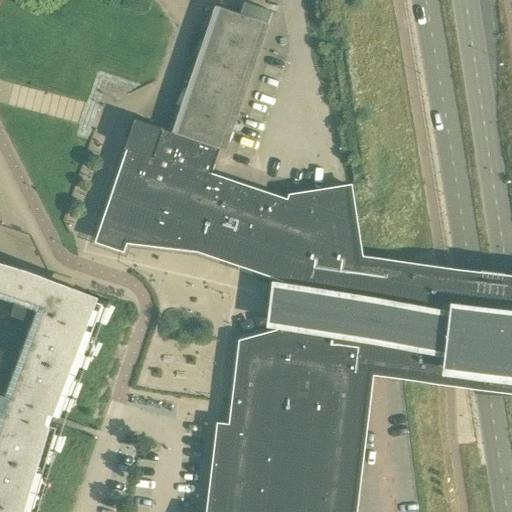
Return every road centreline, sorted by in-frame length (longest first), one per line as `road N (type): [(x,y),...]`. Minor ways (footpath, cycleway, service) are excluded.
road 1 (secondary): [(417,0),(507,511)]
road 2 (secondary): [(511,300),(465,0)]
road 3 (residential): [(290,0),(303,144)]
